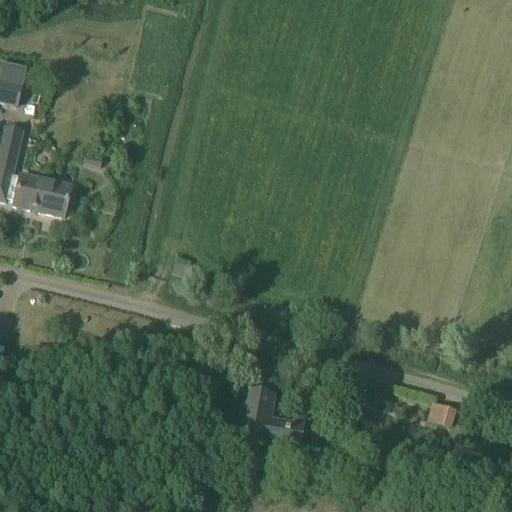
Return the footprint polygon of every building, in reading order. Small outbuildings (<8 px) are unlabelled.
[(0,106),(16,110),(24,73),(0,68),(0,106)] [(21,135),(5,131),(0,151),(0,204),(4,205),(5,202),(13,204),(12,209),(63,221),(70,190),(19,178),(19,180),(11,178),(21,135)] [(273,399),(245,394),(237,441),(299,451),(303,427),(270,422),(273,399)] [(427,427),(452,435),(459,412),(434,404),(427,427)] [(189,451),(185,459),(196,463),(199,456),(189,451)] [(271,462),(249,457),(246,470),(268,474),(271,462)]
